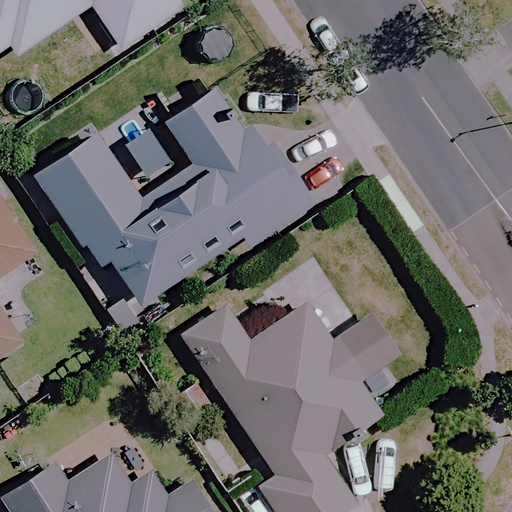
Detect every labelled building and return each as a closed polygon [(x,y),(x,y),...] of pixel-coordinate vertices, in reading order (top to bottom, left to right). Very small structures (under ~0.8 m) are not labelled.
[(0,0),(0,48),(3,47),(11,59),(86,9),(115,52),(176,11),(168,0),(0,0)] [(244,249),(305,209),(212,82),(160,123),(186,163),(136,197),(93,133),(29,177),(101,284),(88,293),(123,344),(194,296),(250,258),(244,249)] [(0,199),(0,353),(16,343),(0,319),(0,275),(5,272),(35,252),(0,199)] [(226,309),(180,340),(202,374),(165,398),(183,425),(220,401),(269,476),(240,495),(250,511),(342,511),(351,507),(318,456),(377,417),(354,382),(392,358),(365,317),(325,344),(301,306),(247,342),(226,309)] [(125,487),(105,457),(67,482),(53,461),(0,495),(0,507),(3,511),(203,511),(185,485),(160,501),(143,476),(125,487)]
